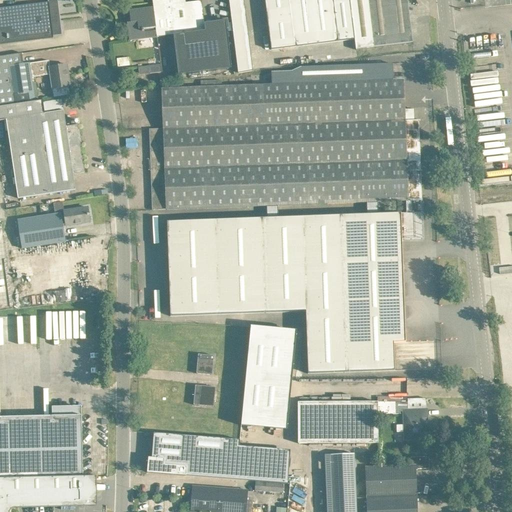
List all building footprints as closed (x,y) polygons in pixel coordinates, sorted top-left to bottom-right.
[(0,8),(0,44),(53,38),(53,36),(62,35),(57,0),(51,0),(48,0),(48,2),(0,8)] [(174,35),(170,0),(152,0),(153,7),(155,28),(157,37),(174,35)] [(170,0),(174,35),(173,35),(178,75),(232,68),(226,20),(205,23),(202,1),(186,3),(185,0),(170,0)] [(264,0),(271,50),(295,47),(289,0),(264,0)] [(289,0),(295,47),(339,42),(354,40),(349,0),(289,0)] [(349,0),(356,50),(356,49),(412,43),(407,0),(349,0)] [(155,28),(153,7),(129,10),(130,18),(133,17),(134,20),(127,21),(129,40),(145,38),(144,29),(155,28)] [(248,35),(233,37),(238,72),(253,71),(248,35)] [(0,56),(0,107),(35,102),(32,77),(50,75),(53,89),(70,87),(67,65),(47,68),(46,62),(49,61),(23,65),(22,54),(23,54),(23,53),(0,56)] [(130,66),(129,58),(117,60),(118,68),(130,66)] [(404,110),(403,80),(393,81),(392,64),(382,65),(302,67),(292,72),(272,73),(272,85),(262,85),(266,206),(278,206),(367,203),(378,202),(407,201),(411,201),(421,201),(418,120),(413,120),(412,110),(404,110)] [(149,66),(150,74),(161,72),(160,65),(149,66)] [(266,206),(262,85),(162,89),(164,129),(150,130),(153,210),(266,206)] [(43,101),(35,102),(0,107),(0,120),(6,119),(18,199),(75,190),(73,174),(85,173),(84,165),(83,165),(82,160),(83,160),(82,156),(80,147),(81,146),(80,142),(78,143),(77,138),(82,137),(82,136),(80,137),(79,133),(78,134),(78,130),(78,129),(78,125),(66,127),(63,111),(45,114),(43,101)] [(411,213),(411,201),(407,201),(407,213),(378,214),(378,202),(367,203),(367,215),(278,218),(278,206),(266,206),(267,219),(167,222),(170,317),(305,312),(308,374),(395,371),(394,343),(406,343),(402,238),(408,237),(408,235),(411,235),(411,240),(423,240),(422,213),(411,213)] [(88,208),(78,209),(64,212),(66,226),(90,223),(88,208)] [(66,242),(61,214),(18,221),(22,249),(66,242)] [(37,312),(38,339),(53,339),(53,311),(37,312)] [(89,340),(90,312),(58,311),(57,339),(89,340)] [(0,351),(31,351),(30,323),(0,323),(0,351)] [(247,326),(241,427),(285,430),(291,329),(247,326)] [(196,374),(212,375),(214,356),(198,355),(196,374)] [(215,387),(195,386),(194,405),(213,407),(215,387)] [(378,414),(378,402),(298,403),(298,413),(298,443),(378,443),(378,414)] [(407,402),(378,402),(378,414),(400,414),(400,410),(403,410),(404,440),(412,440),(422,439),(422,425),(428,425),(427,409),(407,410),(407,402)] [(0,479),(83,477),(81,416),(0,417),(0,479)] [(151,458),(147,458),(146,473),(147,473),(157,474),(287,484),(287,483),(288,467),(289,458),(238,454),(239,440),(152,433),(151,458)] [(330,455),(331,511),(356,511),(354,454),(330,455)] [(365,467),(366,497),(416,495),(415,470),(418,470),(417,469),(429,469),(429,457),(411,457),(411,465),(365,467)] [(0,511),(10,511),(11,511),(12,510),(13,510),(13,509),(14,509),(15,509),(94,507),(94,477),(83,477),(0,479),(0,511)] [(256,482),(255,491),(282,493),(283,484),(256,482)] [(245,511),(247,490),(203,487),(193,486),(191,511),(196,511),(245,511)] [(416,511),(416,495),(366,497),(366,511),(416,511)]
